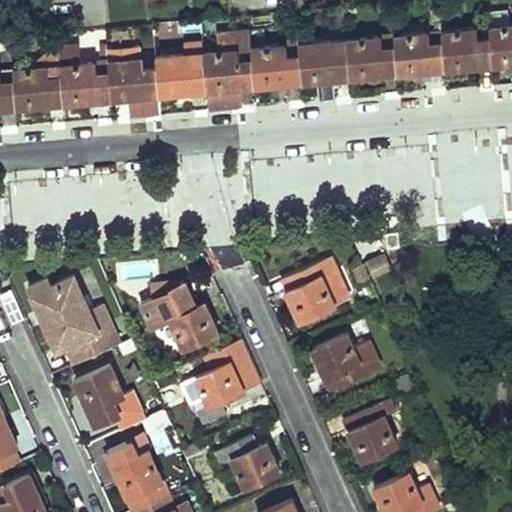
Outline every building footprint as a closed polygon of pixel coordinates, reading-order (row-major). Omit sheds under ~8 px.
[(304,0),(287,0),(288,9),(298,9),(304,9),(304,0)] [(345,4),(330,6),(332,25),(346,23),(345,4)] [(461,5),(441,8),(443,19),(462,17),(461,5)] [(438,29),(395,32),(396,42),(398,71),(416,69),(415,62),(429,61),(429,67),(447,66),(444,28),(443,19),(441,8),(433,8),(434,22),(437,22),(438,29)] [(288,9),(279,10),(280,21),(298,20),(298,9),(288,9)] [(511,21),(490,23),(491,34),(493,62),(510,61),(509,54),(511,53),(511,21)] [(217,48),(205,49),(209,87),(210,107),(239,105),(237,84),(256,83),(253,45),(251,25),(215,27),(217,48)] [(476,25),(444,28),(447,66),(463,65),(462,58),(476,58),(476,64),(493,62),(491,34),(477,35),(476,25)] [(33,33),(12,34),(12,43),(35,43),(33,33)] [(12,34),(0,35),(0,43),(12,43),(12,34)] [(381,34),(347,36),(350,75),(368,72),(367,67),(380,66),(382,72),(398,71),(396,42),(382,44),(381,34)] [(347,36),(301,41),(302,51),(303,79),(321,77),(320,71),(333,70),(333,76),(350,75),(347,36)] [(101,59),(62,62),(65,99),(81,98),(81,92),(95,91),(95,97),(112,95),(109,57),(108,41),(100,42),(101,59)] [(301,41),(286,42),(287,52),(302,51),(301,41)] [(286,42),(253,45),(256,83),(273,82),(273,76),(286,75),(286,81),(303,79),(302,51),(287,52),(286,42)] [(205,49),(157,53),(158,64),(161,91),(179,89),(179,83),(191,82),(192,88),(209,87),(205,49)] [(143,55),(109,57),(112,95),(130,94),(130,89),(143,87),(143,93),(161,91),(158,64),(144,64),(143,55)] [(62,62),(14,66),(17,104),(35,102),(34,96),(48,95),(49,101),(65,99),(62,62)] [(0,67),(0,99),(1,105),(17,104),(14,66),(0,67)] [(269,209),(258,214),(263,225),(274,221),(269,209)] [(384,255),(369,262),(373,272),(388,265),(384,255)] [(337,265),(333,267),(327,256),(286,274),(292,286),(299,301),(294,303),(301,319),(347,298),(349,292),(337,265)] [(364,263),(355,267),(361,281),(371,277),(364,263)] [(29,290),(54,346),(63,342),(100,326),(91,307),(75,270),(51,280),(29,290)] [(25,280),(29,290),(51,280),(47,271),(25,280)] [(195,307),(184,281),(140,301),(151,325),(172,316),(185,346),(219,331),(212,315),(207,317),(202,304),(195,307)] [(287,289),(294,303),(299,301),(292,286),(287,289)] [(100,326),(63,342),(72,362),(121,341),(104,301),(91,307),(100,326)] [(206,302),(202,304),(207,317),(212,315),(206,302)] [(355,344),(349,330),(314,346),(321,362),(325,360),(331,373),(326,375),(332,387),(382,366),(369,338),(355,344)] [(134,336),(120,342),(125,353),(139,347),(134,336)] [(205,356),(210,368),(183,380),(193,401),(207,395),(211,404),(200,409),(206,421),(229,410),(224,398),(244,388),(261,381),(243,339),(205,356)] [(325,360),(321,362),(326,375),(331,373),(325,360)] [(126,393),(113,362),(77,378),(83,395),(89,392),(95,405),(89,407),(96,422),(121,410),(117,398),(126,393)] [(398,378),(403,390),(415,385),(410,373),(398,378)] [(89,392),(83,395),(89,407),(95,405),(89,392)] [(397,408),(391,396),(368,406),(346,416),(351,429),(356,427),(361,441),(357,443),(364,458),(400,442),(387,412),(397,408)] [(5,416),(0,404),(0,469),(20,461),(14,447),(18,445),(11,428),(6,430),(1,418),(5,416)] [(176,432),(165,407),(146,416),(152,429),(159,426),(164,437),(176,432)] [(351,429),(357,443),(361,441),(356,427),(351,429)] [(254,432),(218,448),(224,461),(234,456),(248,485),(282,470),(275,455),(270,457),(263,442),(258,444),(254,432)] [(143,435),(133,440),(140,451),(148,447),(143,435)] [(133,440),(109,450),(116,466),(121,464),(127,477),(122,479),(129,494),(163,479),(148,447),(140,451),(133,440)] [(198,440),(183,446),(187,457),(203,450),(198,440)] [(268,440),(263,442),(270,457),(275,455),(268,440)] [(121,464),(116,466),(122,479),(127,477),(121,464)] [(418,485),(412,470),(377,485),(383,502),(388,500),(393,511),(427,511),(440,506),(429,481),(418,485)] [(30,473),(0,486),(0,495),(7,511),(48,511),(43,501),(39,503),(32,489),(37,487),(30,473)] [(462,483),(449,488),(455,500),(468,495),(462,483)] [(43,501),(37,487),(32,489),(39,503),(43,501)] [(135,509),(136,511),(167,511),(176,508),(170,494),(135,509)] [(300,511),(301,511),(294,497),(262,511),(300,511)] [(393,511),(388,500),(383,502),(387,511),(393,511)]
